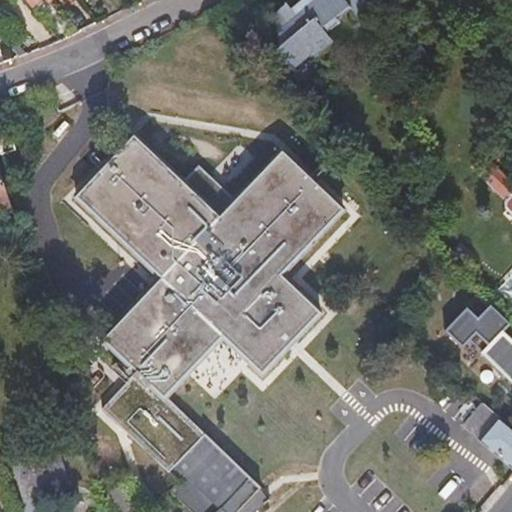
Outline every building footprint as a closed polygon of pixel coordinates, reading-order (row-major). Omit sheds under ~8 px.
[(355,12),(367,1),(365,0),(302,0),(294,8),(286,0),(285,0),(271,12),(284,29),(286,52),(306,51),(306,42),(309,40),(320,53),(336,39),(329,30),(339,22),(335,17),(350,5),(355,12)] [(0,134),(0,155),(16,151),(10,132),(0,134)] [(258,511),(271,499),(166,399),(227,335),(267,373),(325,311),(286,274),(347,209),(284,150),(223,215),(139,136),(81,197),(165,276),(103,341),(137,374),(103,410),(180,484),(173,491),(195,511),(258,511)] [(511,185),(486,159),(474,171),(507,203),(508,211),(511,215),(511,185)] [(0,198),(9,196),(0,167),(0,198)] [(511,298),(511,271),(498,286),(511,298)] [(483,351),(482,352),(511,381),(511,340),(502,331),(510,323),(492,306),(479,319),(468,309),(448,330),(464,345),(470,339),(483,351)] [(502,331),(511,340),(511,324),(510,323),(502,331)] [(467,427),(481,440),(500,418),(485,406),(467,427)] [(481,440),(511,467),(511,428),(500,418),(481,440)] [(66,487),(70,486),(63,464),(58,465),(55,454),(15,466),(26,502),(56,493),(66,491),(66,487)] [(63,464),(70,486),(74,485),(68,463),(63,464)] [(104,492),(111,511),(133,511),(125,486),(104,491),(104,492)] [(60,511),(56,493),(26,502),(19,504),(20,511),(60,511)]
